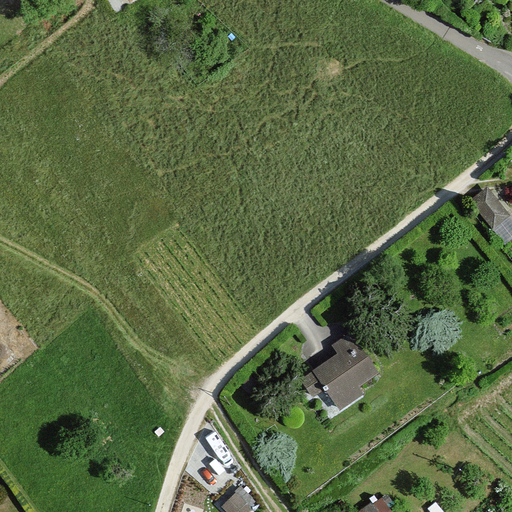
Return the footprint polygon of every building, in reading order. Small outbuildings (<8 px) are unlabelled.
[(511,209),(494,183),(475,195),(505,240),(511,235),(511,209)] [(354,337),(297,374),(324,417),(382,379),(354,337)] [(476,383),(460,394),(476,416),(492,405),(476,383)] [(240,486),(219,505),(225,511),(251,511),(259,506),(240,486)] [(390,511),(376,493),(349,511),(390,511)]
